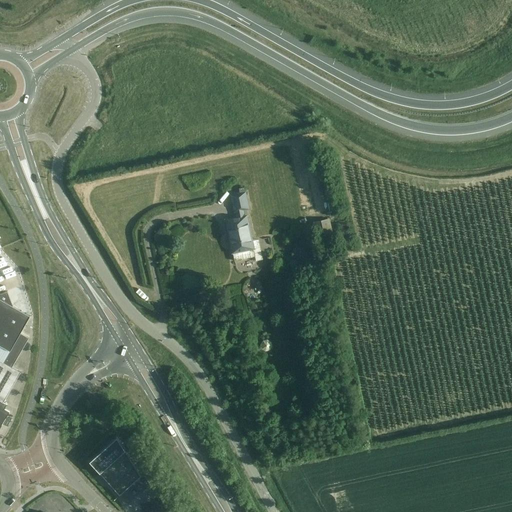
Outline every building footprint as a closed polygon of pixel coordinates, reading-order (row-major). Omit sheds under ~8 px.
[(237,218),(226,220),(231,246),(233,252),(234,261),(254,256),(255,260),(262,259),(260,247),(253,248),(246,216),(244,216),(242,210),(248,208),(245,192),(232,195),(235,211),(236,211),(237,218)] [(329,219),(313,223),(317,243),(333,239),(329,219)] [(2,264),(5,272),(14,269),(12,261),(2,264)] [(12,282),(10,287),(20,290),(22,285),(12,282)] [(0,428),(9,412),(4,409),(7,404),(3,402),(21,372),(12,367),(29,338),(20,333),(30,316),(12,306),(7,291),(0,293),(0,428)] [(263,340),(260,344),(261,348),(265,351),(270,349),(272,345),(271,341),(267,339),(263,340)] [(138,477),(130,468),(134,465),(117,437),(89,462),(100,473),(103,470),(113,481),(110,484),(110,483),(109,484),(119,495),(141,476),(140,474),(139,475),(140,476),(138,477)]
